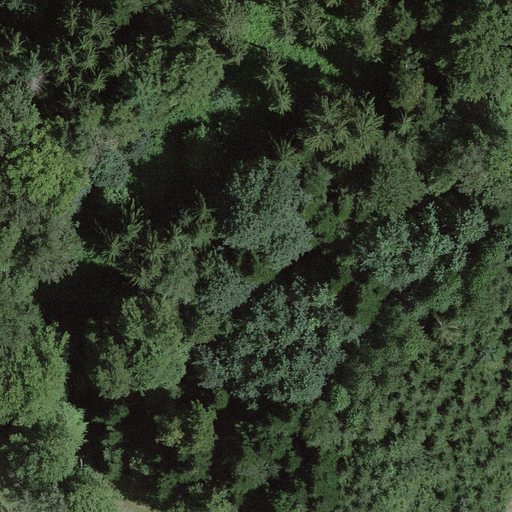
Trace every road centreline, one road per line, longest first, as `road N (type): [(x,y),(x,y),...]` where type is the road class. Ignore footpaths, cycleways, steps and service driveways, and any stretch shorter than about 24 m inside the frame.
road 1 (track): [(187,87),(235,95),(289,87),(364,62),(480,0)]
road 2 (track): [(198,0),(206,48),(165,110),(112,134),(0,163)]
